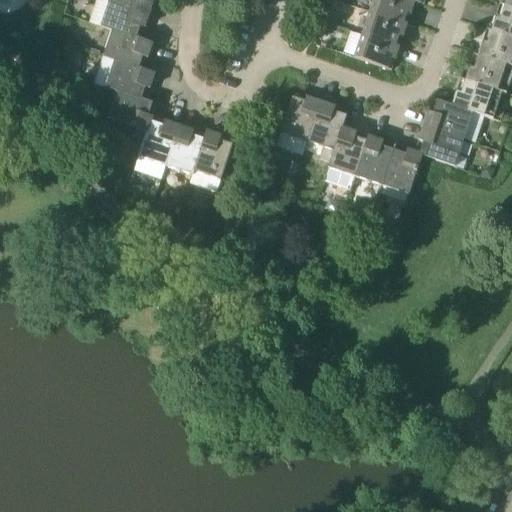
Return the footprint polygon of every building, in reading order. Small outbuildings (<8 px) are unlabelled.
[(109,0),(110,1),(150,15),(155,1),(152,0),(109,0)] [(406,0),(373,0),(370,13),(407,26),(407,25),(402,23),(405,14),(410,16),(414,3),(406,0)] [(511,0),(505,0),(503,6),(511,9),(511,0)] [(150,15),(110,1),(100,28),(112,32),(112,31),(141,41),(136,39),(140,27),(145,29),(150,15)] [(499,18),(495,17),(491,31),(511,38),(511,9),(503,6),(499,18)] [(370,13),(362,36),(399,49),(399,48),(395,46),(398,37),(402,38),(407,26),(370,13)] [(112,31),(112,32),(103,58),(114,62),(115,62),(143,72),(144,71),(139,70),(143,58),(148,59),(153,44),(141,41),(112,31)] [(486,44),(482,42),(477,56),(511,67),(511,38),(491,31),(486,44)] [(354,59),(384,69),(387,70),(390,59),(395,61),(399,49),(362,36),(354,59)] [(502,94),(502,95),(506,96),(511,78),(511,67),(477,56),(473,69),(469,67),(465,81),(502,94)] [(115,62),(114,62),(105,89),(117,93),(117,92),(146,102),(141,100),(145,88),(150,90),(155,75),(144,71),(143,72),(115,62)] [(451,107),(480,117),(493,121),(502,95),(502,94),(465,81),(460,94),(456,92),(451,107)] [(148,117),(153,104),(146,102),(117,92),(117,93),(108,119),(136,129),(133,137),(144,140),(147,132),(148,132),(152,118),(148,117)] [(307,144),(321,103),(307,98),(305,103),(292,99),(280,134),(307,144)] [(423,128),(464,141),(464,139),(471,141),(480,117),(451,107),(437,102),(433,115),(428,113),(423,128)] [(333,113),(335,108),(321,103),(307,144),(323,149),(319,160),(329,164),(333,152),(334,153),(342,129),(346,117),(333,113)] [(165,167),(179,127),(165,122),(163,127),(152,123),(153,118),(152,118),(148,132),(147,132),(144,140),(138,158),(165,167)] [(192,137),(193,132),(179,127),(165,167),(193,177),(194,173),(193,173),(206,136),(205,136),(204,141),(192,137)] [(464,141),(423,128),(418,141),(423,143),(419,155),(422,156),(422,157),(455,168),(464,141)] [(355,178),(368,138),(366,142),(354,138),(356,134),(342,129),(334,153),(333,152),(329,164),(323,183),(351,192),(355,178)] [(194,173),(221,182),(233,146),(220,142),(221,137),(206,132),(205,136),(206,136),(193,173),(194,173)] [(381,147),(382,143),(368,138),(355,178),(381,187),(393,151),(381,147)] [(419,155),(414,153),(407,151),(406,156),(393,151),(381,187),(408,196),(422,157),(422,156),(419,155)] [(488,168),(481,171),(480,177),(490,180),(493,170),(488,168)]
